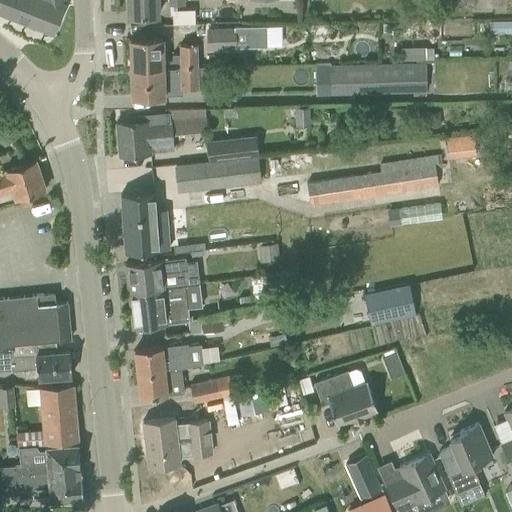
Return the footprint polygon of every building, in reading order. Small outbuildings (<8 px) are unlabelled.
[(0,0),(0,11),(54,33),(66,3),(65,0),(0,0)] [(185,4),(185,0),(129,0),(130,15),(156,14),(155,0),(168,0),(169,5),(185,4)] [(511,22),(490,22),(490,33),(511,33),(511,22)] [(236,49),(236,27),(207,28),(207,50),(236,49)] [(165,60),(165,37),(130,38),(131,67),(198,66),(198,65),(206,65),(205,44),(198,44),(183,44),(183,54),(173,55),(173,60),(165,60)] [(413,61),(412,49),(401,49),(402,61),(413,61)] [(332,65),(332,93),(427,92),(427,63),(419,63),(332,65)] [(199,88),(198,66),(131,67),(132,95),(166,95),(166,94),(183,94),(183,88),(199,88)] [(224,106),(224,117),(237,116),(237,106),(224,106)] [(175,150),(171,116),(117,122),(119,154),(152,150),(152,152),(175,150)] [(206,140),(209,159),(259,153),(256,134),(206,140)] [(447,137),(449,158),(478,155),(475,134),(447,137)] [(259,153),(209,159),(175,163),(178,191),(262,181),(259,153)] [(0,194),(13,191),(15,198),(46,188),(36,159),(6,169),(6,170),(0,172),(0,194)] [(372,172),(375,196),(438,186),(436,163),(382,171),(372,172)] [(311,206),(357,199),(355,174),(307,180),(311,206)] [(153,191),(121,193),(125,251),(170,247),(168,222),(167,207),(155,208),(153,191)] [(444,204),(401,206),(402,219),(444,217),(444,204)] [(178,272),(187,271),(185,256),(126,263),(129,292),(185,284),(184,282),(179,282),(178,272)] [(262,276),(265,299),(286,296),(283,273),(262,276)] [(417,313),(410,282),(364,292),(371,323),(417,313)] [(187,283),(185,284),(129,292),(133,327),(191,320),(187,283)] [(13,342),(71,338),(68,301),(57,302),(57,301),(55,301),(54,293),(44,294),(44,293),(0,297),(0,350),(12,349),(14,349),(13,342)] [(252,296),(240,298),(241,307),(254,305),(252,296)] [(135,349),(138,372),(163,369),(163,370),(181,368),(185,368),(203,363),(201,344),(189,345),(188,343),(135,349)] [(72,374),(70,350),(12,354),(12,349),(0,350),(0,369),(25,367),(25,377),(72,374)] [(140,396),(183,392),(182,378),(181,368),(163,370),(163,369),(138,372),(140,396)] [(346,371),(349,370),(348,369),(314,381),(323,404),(330,402),(338,425),(378,410),(368,380),(351,386),(346,371)] [(233,393),(229,374),(190,383),(194,402),(233,393)] [(300,379),(304,392),(312,389),(308,377),(300,379)] [(73,383),(43,386),(47,440),(78,437),(73,383)] [(13,385),(0,386),(0,400),(1,407),(16,405),(13,385)] [(240,415),(267,408),(263,390),(236,397),(240,415)] [(511,407),(505,411),(511,427),(511,437),(501,442),(511,468),(511,407)] [(143,420),(148,466),(179,463),(178,455),(190,454),(187,420),(175,422),(175,416),(143,420)] [(450,437),(453,445),(439,451),(456,492),(480,482),(475,470),(481,468),(478,462),(493,456),(479,422),(453,432),(455,436),(450,437)] [(17,463),(17,466),(18,475),(81,470),(78,444),(47,447),(47,449),(35,450),(34,447),(38,447),(38,445),(19,447),(20,448),(22,448),(23,462),(17,463)] [(398,510),(445,489),(429,453),(400,466),(404,475),(386,483),(398,510)] [(376,476),(365,455),(346,463),(356,485),(376,476)] [(17,466),(0,467),(0,493),(20,493),(19,488),(50,485),(51,500),(83,497),(81,470),(18,475),(17,466)] [(350,511),(393,511),(384,493),(349,509),(350,511)] [(238,511),(236,498),(224,501),(225,511),(238,511)] [(221,511),(218,502),(189,511),(221,511)]
